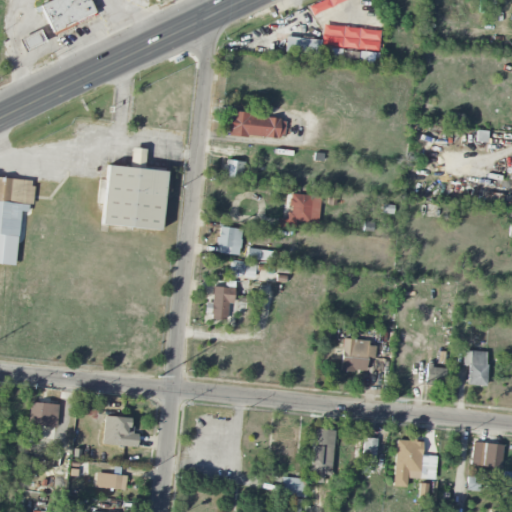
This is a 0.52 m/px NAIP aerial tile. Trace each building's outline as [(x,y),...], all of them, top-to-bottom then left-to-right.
[(50,0),(39,5),(51,32),(95,13),(88,0),(50,0)] [(347,0),(322,0),(307,6),(311,15),(347,0)] [(320,47),(378,50),(379,29),(321,27),(320,47)] [(44,41),(39,31),(18,40),(23,51),(44,41)] [(319,39),(284,38),(284,53),(319,54),(319,39)] [(284,139),(285,118),(227,114),(226,135),(284,139)] [(159,230),(165,171),(143,169),(145,149),(130,148),(129,168),(106,166),(105,180),(99,180),(97,204),(102,205),(100,225),(159,230)] [(223,178),(240,180),(243,162),(226,160),(223,178)] [(0,264),(14,266),(19,212),(29,212),(32,181),(0,178),(0,264)] [(288,222),(318,223),(319,196),(289,194),(288,222)] [(239,255),(240,229),(218,227),(217,254),(239,255)] [(269,262),(270,251),(246,248),(245,259),(269,262)] [(228,276),(254,278),(255,263),(229,262),(228,276)] [(233,288),(212,287),(211,303),(207,303),(207,320),(226,321),(227,304),(233,304),(233,288)] [(340,371),(365,372),(365,358),(374,359),(374,346),(367,346),(367,341),(342,339),(340,371)] [(463,351),(462,366),(467,366),(467,386),(485,386),(486,352),(463,351)] [(425,366),(424,385),(443,386),(444,367),(425,366)] [(57,404),(30,403),(29,426),(56,427),(57,404)] [(130,418),(103,417),(102,446),(136,447),(137,435),(130,434),(130,418)] [(329,476),(335,431),(314,429),(307,481),(322,483),(323,475),(329,476)] [(375,461),(376,439),(363,438),(362,461),(375,461)] [(395,440),(392,487),(405,487),(406,478),(434,480),(435,457),(421,456),(422,441),(395,440)] [(470,466),(500,467),(501,444),(471,443),(470,466)] [(511,472),(502,472),(501,490),(511,490),(511,472)] [(281,496),(304,497),(305,479),(281,478),(281,496)] [(299,511),(300,499),(290,498),(288,511),(299,511)]
